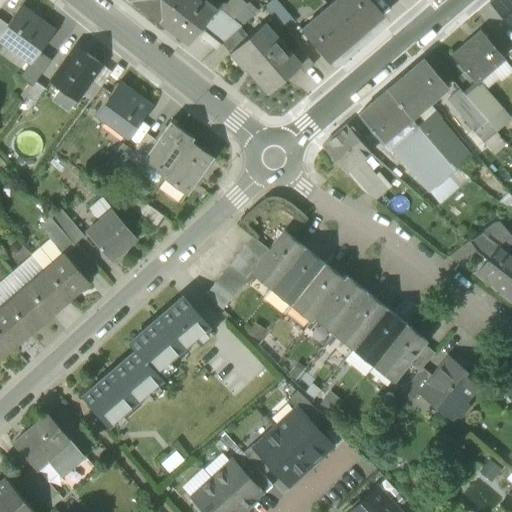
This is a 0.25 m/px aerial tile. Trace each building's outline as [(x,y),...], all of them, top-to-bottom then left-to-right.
[(132,0),(159,21),(175,0),(132,0)] [(213,14),(195,0),(175,0),(159,21),(189,45),(201,29),(213,14)] [(272,0),(264,7),(281,28),(293,18),(276,0),(272,0)] [(337,0),(301,31),(329,64),(384,17),(370,0),(337,0)] [(511,0),(492,0),(490,2),(511,28),(511,27),(511,0)] [(201,29),(220,45),(239,28),(255,15),(245,6),(231,20),(220,11),(216,17),(213,14),(201,29)] [(0,35),(0,39),(31,61),(39,50),(53,31),(20,7),(6,27),(0,35)] [(247,68),(269,94),(298,69),(299,68),(288,56),(262,25),(248,38),(229,54),(243,71),(247,68)] [(220,45),(229,54),(248,38),(239,28),(220,45)] [(452,56),(475,83),(503,59),(483,36),(473,44),(470,41),(452,56)] [(298,69),(303,75),(314,66),(298,47),(288,56),(299,68),(298,69)] [(65,86),(79,96),(101,65),(86,54),(84,57),(73,49),(50,81),(63,90),(65,86)] [(51,60),(39,50),(31,61),(19,77),(32,86),(35,82),(51,60)] [(424,59),(403,76),(415,90),(416,89),(429,103),(447,87),(424,59)] [(111,72),(101,65),(79,96),(89,103),(111,72)] [(410,117),(423,133),(437,121),(429,112),(424,107),(429,103),(416,89),(415,90),(403,76),(387,90),(410,117)] [(21,102),(32,109),(46,90),(35,82),(32,86),(21,102)] [(96,113),(129,137),(150,107),(118,84),(96,113)] [(481,88),(469,101),(496,132),(500,136),(509,128),(495,112),(499,109),(481,88)] [(472,152),(496,132),(469,101),(461,91),(458,89),(448,98),(475,129),(462,141),(472,152)] [(358,115),(381,142),(385,139),(410,117),(387,90),(387,91),(358,115)] [(385,139),(428,190),(456,167),(445,158),(442,155),(423,133),(410,117),(385,139)] [(144,159),(165,174),(165,175),(190,141),(191,141),(193,138),(170,121),(156,140),(143,158),(144,159)] [(458,146),(437,121),(423,133),(442,155),(445,158),(458,146)] [(322,146),(346,173),(361,159),(369,153),(346,125),(322,146)] [(146,133),(132,152),(127,159),(138,167),(144,159),(143,158),(156,140),(146,133)] [(213,157),(191,141),(190,141),(165,175),(165,174),(162,178),(186,195),(213,157)] [(116,175),(127,159),(132,152),(121,145),(105,167),(116,175)] [(445,158),(456,167),(468,158),(458,146),(445,158)] [(376,176),(361,159),(346,173),(360,190),(376,176)] [(360,190),(374,201),(387,190),(376,176),(360,190)] [(99,220),(112,209),(101,197),(88,207),(99,220)] [(138,213),(156,226),(163,216),(145,203),(138,213)] [(85,232),(109,260),(136,237),(112,209),(99,220),(85,232)] [(63,211),(53,220),(74,245),(84,236),(63,211)] [(73,245),(74,245),(53,220),(49,216),(39,225),(50,239),(59,250),(63,254),(64,254),(60,249),(69,241),(73,245)] [(488,226),(495,237),(505,229),(500,223),(499,221),(493,222),(488,226)] [(469,241),(477,251),(482,247),(490,240),(495,237),(488,226),(469,241)] [(254,269),(273,285),(304,247),(285,232),(283,230),(267,249),(268,250),(260,260),(253,269),(254,269)] [(252,237),(244,247),(260,260),(268,250),(267,249),(252,237)] [(44,271),(63,254),(59,250),(50,239),(30,255),(44,271)] [(476,272),(504,293),(511,282),(511,257),(490,240),(482,247),(490,253),(476,272)] [(64,254),(73,245),(69,241),(60,249),(64,254)] [(244,247),(237,256),(253,270),(254,269),(253,269),(260,260),(244,247)] [(323,263),(304,247),(273,285),(293,301),(323,263)] [(63,254),(44,271),(24,287),(5,304),(0,308),(0,357),(10,349),(29,332),(49,315),(68,299),(88,282),(64,254),(63,254)] [(24,287),(44,271),(30,255),(11,272),(24,287)] [(237,256),(229,266),(246,279),(253,270),(237,256)] [(343,279),(323,263),(293,301),(305,311),(313,317),(315,314),(343,279)] [(229,266),(222,275),(238,288),(246,279),(229,266)] [(0,298),(5,304),(24,287),(11,272),(0,281),(0,298)] [(222,275),(214,284),(231,298),(238,288),(222,275)] [(346,276),(343,279),(315,314),(335,330),(366,292),(346,276)] [(222,309),(231,298),(214,284),(206,294),(222,309)] [(386,308),(366,292),(335,330),(355,346),(386,308)] [(129,343),(135,351),(153,371),(206,326),(182,297),(129,343)] [(406,324),(386,308),(355,346),(375,362),(406,324)] [(426,340),(406,324),(375,362),(395,378),(399,374),(422,345),(426,340)] [(399,374),(409,381),(421,367),(433,354),(422,345),(399,374)] [(160,379),(153,371),(135,351),(83,397),(107,425),(160,379)] [(453,414),(458,418),(468,407),(463,403),(476,387),(461,375),(464,371),(447,357),(432,376),(420,391),(421,391),(452,416),(453,414)] [(432,376),(421,367),(409,381),(399,392),(412,402),(421,391),(420,391),(432,376)] [(297,408),(315,429),(325,419),(296,390),(287,399),(296,409),(297,408)] [(296,409),(275,428),(309,465),(330,445),(315,429),(297,408),(296,409)] [(34,469),(35,468),(46,459),(69,439),(47,414),(13,443),(34,469)] [(287,484),(309,465),(275,428),(255,447),(254,448),(271,466),(287,484)] [(69,439),(46,459),(58,473),(60,476),(84,456),(69,439)] [(244,455),(255,467),(262,474),(271,466),(254,448),(255,447),(252,443),(242,453),(244,455)] [(238,460),(250,472),(255,467),(244,455),(238,460)] [(47,482),(58,473),(46,459),(35,468),(47,482)] [(232,460),(211,478),(241,511),(242,511),(247,508),(245,506),(260,491),(261,491),(246,475),(232,460)] [(262,475),(262,474),(255,467),(250,472),(246,475),(261,491),(260,491),(262,494),(272,485),(262,475)] [(22,479),(43,504),(56,493),(47,482),(35,468),(34,469),(22,479)] [(0,482),(0,511),(34,511),(5,478),(0,482)] [(241,511),(211,478),(190,497),(203,511),(241,511)] [(398,511),(376,488),(349,511),(398,511)]
